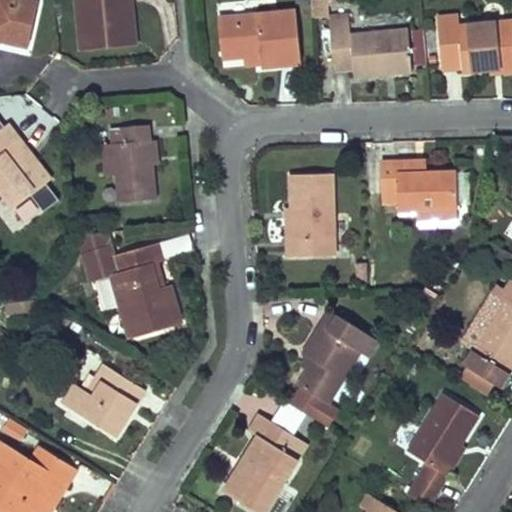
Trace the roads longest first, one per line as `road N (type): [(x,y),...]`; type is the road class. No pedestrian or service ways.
road 1 (residential): [(138,511),(229,375),(241,337),(225,161),(234,140)]
road 2 (residential): [(234,140),(269,121),(511,118)]
road 3 (residential): [(64,90),(191,74),(234,140)]
